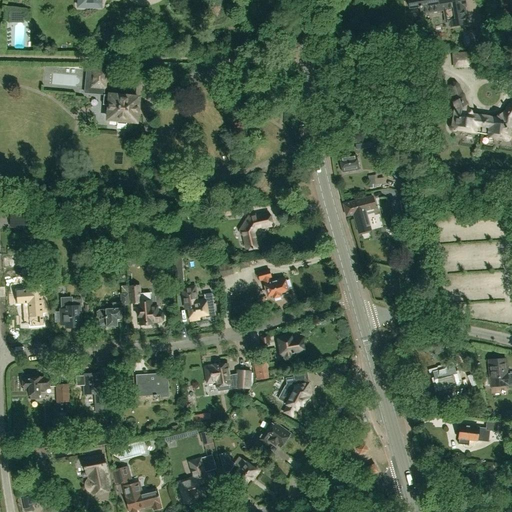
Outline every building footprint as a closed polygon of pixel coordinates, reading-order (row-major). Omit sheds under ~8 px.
[(420,7),(421,14),(444,10),(446,24),(450,23),(451,27),(467,25),(464,7),(466,7),(465,0),(407,0),(409,9),(420,7)] [(6,12),(6,17),(9,17),(9,22),(23,23),(23,17),(23,11),(9,11),(9,12),(6,12)] [(485,29),(468,32),(469,35),(464,36),(466,45),(470,44),(470,46),(487,43),(485,29)] [(469,54),(453,55),(454,68),(470,67),(469,54)] [(92,68),(90,88),(106,89),(108,70),(92,68)] [(481,133),(484,116),(479,115),(478,116),(470,115),(470,113),(468,110),(466,110),(467,109),(463,96),(461,95),(458,87),(457,85),(451,87),(450,89),(453,97),(451,99),(452,100),(453,102),(455,107),(455,108),(453,109),(452,112),(454,115),(453,123),(452,124),(450,125),(449,126),(450,128),(450,129),(452,131),(454,131),(456,131),(457,129),(481,133)] [(278,92),(274,89),(257,87),(250,91),(250,97),(256,101),(273,102),(278,98),(278,92)] [(136,121),(138,99),(111,96),(104,95),(103,105),(110,105),(109,109),(107,111),(107,114),(109,116),(109,119),(117,119),(117,124),(127,125),(127,120),(136,121)] [(157,98),(149,98),(150,108),(157,107),(157,98)] [(490,117),(484,116),(481,133),(494,136),(495,137),(502,138),(503,140),(504,141),(505,141),(506,141),(508,141),(509,139),(510,138),(510,137),(510,136),(509,134),(508,133),(509,127),(511,127),(511,120),(511,118),(511,116),(511,103),(510,105),(508,106),(502,115),(502,116),(500,115),(496,118),(496,119),(490,118),(490,117)] [(373,136),(354,139),(355,150),(374,147),(373,136)] [(356,155),(340,158),(342,172),(358,170),(356,155)] [(345,204),(343,204),(346,216),(353,214),(358,233),(370,230),(365,211),(375,208),(372,197),(345,204)] [(170,216),(152,206),(149,211),(167,221),(170,216)] [(241,207),(227,209),(228,216),(242,214),(241,207)] [(28,213),(10,213),(10,226),(28,226),(28,213)] [(270,217),(268,217),(267,214),(255,217),(254,215),(248,217),(240,230),(241,234),(243,235),(246,249),(248,248),(249,249),(259,247),(256,237),(255,238),(254,233),(257,228),(262,227),(262,228),(270,226),(270,223),(271,223),(270,217)] [(412,214),(403,216),(404,223),(413,222),(412,214)] [(231,263),(217,266),(219,277),(233,275),(231,263)] [(289,295),(288,292),(290,289),(289,284),(285,284),(284,279),(270,282),(269,278),(271,278),(269,271),(257,274),(259,281),(263,280),(267,296),(273,295),(273,297),(280,296),(281,299),(287,297),(289,295)] [(140,285),(129,286),(130,305),(138,305),(138,309),(137,309),(138,316),(140,316),(140,325),(152,324),(152,323),(160,322),(162,321),(163,319),(162,316),(162,314),(160,314),(157,314),(157,308),(152,308),(151,293),(141,294),(140,285)] [(195,286),(182,288),(185,308),(188,307),(190,321),(198,320),(198,317),(207,315),(207,317),(215,316),(211,293),(203,294),(204,298),(197,300),(195,286)] [(41,288),(16,289),(17,303),(23,303),(42,302),(41,288)] [(112,302),(112,309),(105,309),(105,310),(98,310),(96,312),(96,317),(99,320),(97,323),(98,327),(102,328),(106,327),(117,327),(117,320),(122,319),(121,306),(129,305),(129,293),(120,294),(120,302),(112,302)] [(54,312),(55,323),(61,322),(61,325),(68,325),(69,328),(81,327),(80,307),(82,307),(82,300),(60,300),(61,310),(60,310),(60,311),(54,312)] [(42,302),(23,303),(23,322),(29,322),(29,325),(43,325),(42,302)] [(300,335),(278,339),(281,356),(285,356),(286,357),(287,359),(289,359),(291,358),(292,356),(292,354),(303,353),(301,342),(300,335)] [(263,359),(252,360),(254,378),(265,377),(263,359)] [(489,377),(483,378),(483,386),(490,386),(499,386),(506,385),(506,386),(507,386),(511,386),(511,374),(507,374),(506,359),(488,360),(489,377)] [(227,363),(205,367),(207,383),(216,382),(217,391),(239,388),(249,389),(251,372),(237,371),(236,374),(228,375),(227,363)] [(455,383),(458,382),(453,366),(433,372),(437,386),(442,385),(443,386),(445,386),(446,384),(455,382),(455,383)] [(293,377),(286,378),(287,384),(286,386),(285,385),(278,399),(286,403),(285,405),(287,405),(283,412),(292,417),(296,410),(297,411),(299,406),(303,407),(306,402),(309,402),(311,398),(307,371),(293,374),(293,377)] [(79,376),(76,376),(76,386),(84,386),(84,387),(83,387),(83,392),(84,392),(84,395),(94,394),(95,413),(107,412),(106,392),(100,393),(99,373),(79,374),(79,376)] [(159,398),(169,397),(168,373),(136,375),(137,397),(159,395),(159,398)] [(39,399),(39,395),(39,391),(43,391),(43,389),(50,388),(49,377),(42,378),(42,376),(23,377),(24,388),(29,388),(30,395),(30,400),(39,399)] [(69,384),(55,385),(57,402),(70,402),(69,384)] [(483,405),(477,406),(479,417),(485,416),(483,405)] [(492,408),(486,408),(487,418),(495,417),(495,412),(492,412),(492,408)] [(73,440),(70,422),(62,423),(64,435),(67,435),(68,441),(73,440)] [(459,439),(458,444),(468,445),(469,440),(476,441),(477,440),(487,442),(489,431),(497,431),(498,424),(486,422),(486,429),(460,425),(459,430),(457,432),(456,436),(458,438),(458,439),(459,439)] [(261,450),(265,445),(269,440),(275,445),(276,444),(280,447),(290,434),(275,424),(273,426),(271,425),(264,435),(261,433),(257,440),(253,444),(261,450)] [(114,425),(104,427),(105,432),(108,443),(117,441),(114,425)] [(199,433),(203,445),(212,442),(209,431),(199,433)] [(92,435),(95,447),(108,444),(108,443),(105,432),(92,435)] [(368,451),(365,444),(355,449),(359,455),(368,451)] [(239,469),(232,478),(243,487),(253,474),(257,473),(259,471),(258,468),(256,466),(251,467),(239,458),(235,463),(230,462),(230,459),(227,460),(225,453),(219,455),(224,473),(230,471),(235,465),(239,469)] [(103,455),(84,459),(87,476),(88,475),(90,481),(89,481),(88,482),(87,483),(87,485),(87,486),(88,487),(91,486),(93,492),(108,489),(106,479),(105,479),(105,475),(107,474),(107,473),(106,473),(103,455)] [(188,461),(193,478),(178,483),(184,503),(187,502),(188,503),(192,502),(192,500),(195,499),(195,498),(204,495),(202,488),(199,489),(198,486),(209,482),(206,472),(217,469),(212,455),(188,461)] [(378,472),(374,463),(364,468),(368,476),(378,472)] [(111,470),(115,486),(132,481),(128,466),(111,470)] [(161,509),(159,503),(160,503),(157,490),(142,493),(140,483),(122,487),(124,496),(128,511),(129,511),(136,511),(136,509),(152,505),(153,511),(161,509)] [(44,502),(42,494),(20,499),(23,511),(26,511),(30,511),(29,505),(44,502)]
